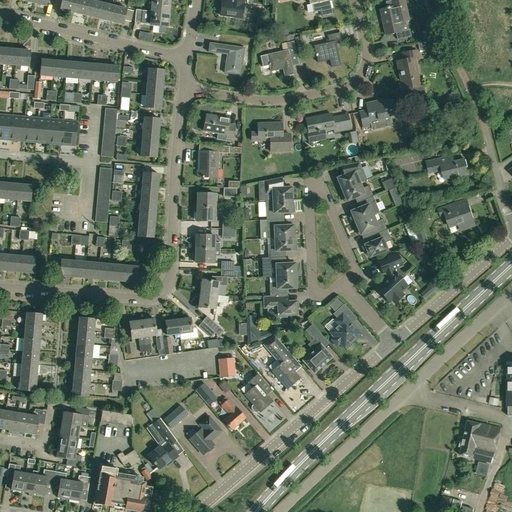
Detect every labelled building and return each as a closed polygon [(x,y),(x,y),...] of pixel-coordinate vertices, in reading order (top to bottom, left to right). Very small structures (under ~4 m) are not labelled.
[(72,13),(75,0),(62,0),(60,10),(72,13)] [(75,0),(72,13),(85,16),(89,0),(87,0),(75,0)] [(97,19),(101,3),(89,0),(85,16),(97,19)] [(151,0),(151,12),(169,14),(170,0),(164,0),(151,0)] [(222,0),(220,15),(235,17),(234,19),(243,21),(245,12),(243,11),(244,0),(229,0),(229,1),(222,0)] [(329,0),(299,0),(300,1),(303,0),(308,0),(309,5),(311,4),(313,13),(321,11),(323,18),(332,15),(328,0),(329,0)] [(408,30),(406,21),(408,21),(403,0),(399,0),(391,2),(393,8),(380,10),(386,36),(396,33),(397,40),(411,37),(409,30),(408,30)] [(97,19),(110,22),(114,6),(101,3),(97,19)] [(126,9),(114,6),(110,22),(123,25),(124,21),(130,22),(133,12),(126,10),(126,9)] [(168,27),(169,14),(151,12),(150,25),(168,27)] [(340,65),(335,42),(341,40),(339,33),(327,36),(328,43),(314,46),(317,63),(330,60),(331,67),(340,65)] [(436,47),(433,41),(418,44),(419,50),(436,47)] [(283,52),(260,57),(263,67),(269,66),(270,72),(283,69),(284,77),(293,75),(289,56),(296,54),(293,42),(285,43),(281,44),(283,52)] [(227,55),(224,73),(240,76),(244,48),(209,43),(208,52),(227,55)] [(17,50),(4,49),(3,65),(16,66),(17,50)] [(30,51),(17,50),(16,66),(28,67),(30,51)] [(397,62),(403,91),(407,90),(408,93),(426,99),(421,77),(419,77),(415,58),(418,58),(416,51),(401,54),(403,60),(397,62)] [(52,77),(54,61),(41,60),(40,76),(52,77)] [(65,78),(67,62),(54,61),(52,77),(65,78)] [(78,79),(79,63),(67,62),(65,78),(78,79)] [(91,81),(92,65),(79,63),(78,79),(91,81)] [(104,82),(105,66),(92,65),(91,81),(104,82)] [(105,66),(104,82),(116,83),(118,67),(105,66)] [(147,82),(163,84),(164,71),(148,69),(147,82)] [(33,91),(34,76),(27,76),(26,90),(33,91)] [(162,97),(163,84),(147,82),(146,95),(162,97)] [(162,97),(146,95),(145,108),(161,110),(162,97)] [(392,124),(391,118),(395,117),(391,101),(376,104),(376,103),(366,105),(368,111),(359,113),(363,127),(370,125),(371,129),(374,131),(390,127),(392,124)] [(333,130),(334,133),(350,129),(347,115),(332,118),(331,114),(305,119),(308,134),(307,134),(308,143),(326,139),(324,132),(333,130)] [(1,140),(10,141),(12,116),(0,115),(0,137),(1,138),(1,140)] [(228,124),(229,119),(205,115),(203,131),(226,135),(226,138),(232,140),(235,125),(228,124)] [(25,117),(12,116),(10,141),(19,141),(19,140),(23,140),(25,117)] [(26,142),(35,143),(38,118),(25,117),(23,140),(26,140),(26,142)] [(50,120),(38,118),(35,143),(44,144),(44,142),(48,142),(50,120)] [(143,131),(158,132),(160,119),(144,118),(143,131)] [(52,144),(61,145),(63,121),(50,120),(48,142),(52,142),(52,144)] [(76,122),(63,121),(61,145),(70,146),(70,144),(74,144),(76,122)] [(282,135),(282,131),(282,123),(257,124),(258,133),(251,133),(251,141),(270,141),(270,152),(290,151),(290,134),(282,135)] [(141,144),(157,145),(158,132),(143,131),(141,144)] [(141,144),(140,157),(156,158),(157,145),(141,144)] [(211,145),(211,153),(198,153),(198,177),(217,178),(217,154),(229,154),(229,147),(211,145)] [(443,170),(445,179),(468,174),(464,160),(442,165),(441,159),(427,162),(430,173),(443,170)] [(340,187),(342,190),(359,183),(366,180),(359,163),(341,167),(344,176),(335,179),(339,188),(340,187)] [(159,174),(143,173),(142,186),(158,187),(159,174)] [(273,195),(273,201),(292,200),(292,197),(293,197),(293,188),(283,188),(282,178),(264,182),(265,195),(273,195)] [(358,203),(373,197),(368,186),(362,189),(359,183),(342,190),(343,193),(341,194),(345,202),(356,198),(358,203)] [(17,201),(19,185),(6,184),(4,200),(17,201)] [(17,201),(30,202),(31,186),(19,185),(17,201)] [(157,200),(158,187),(142,186),(141,199),(157,200)] [(236,189),(223,188),(223,197),(236,197),(236,189)] [(215,194),(197,194),(196,208),(215,209),(215,194)] [(380,213),(375,202),(373,197),(358,203),(361,208),(349,213),(352,221),(354,220),(355,224),(373,217),(373,216),(380,213)] [(157,200),(141,199),(140,212),(156,213),(157,200)] [(266,220),(282,220),(282,213),(294,213),(294,204),(292,204),(292,200),(273,201),(265,201),(266,220)] [(450,228),(462,224),(464,230),(475,226),(469,207),(460,210),(458,204),(439,210),(441,217),(446,215),(450,228)] [(215,222),(215,209),(196,208),(196,222),(215,222)] [(155,226),(156,213),(140,212),(139,224),(155,226)] [(370,231),(372,236),(386,230),(382,220),(375,222),(373,217),(355,224),(357,227),(355,227),(358,236),(370,231)] [(417,218),(410,221),(415,233),(422,230),(417,218)] [(266,220),(267,233),(267,240),(293,238),(293,235),(295,235),(295,226),(282,227),(282,220),(266,220)] [(222,221),(222,230),(235,230),(235,221),(222,221)] [(155,226),(139,224),(137,237),(153,238),(155,226)] [(222,238),(235,238),(235,230),(222,230),(222,238)] [(367,252),(369,258),(387,251),(384,243),(391,241),(386,230),(372,236),(374,241),(363,246),(365,253),(367,252)] [(196,235),(195,249),(214,250),(214,236),(196,235)] [(268,258),(284,258),(283,251),(296,251),(295,242),(294,242),(293,238),(267,240),(267,246),(268,258)] [(213,264),(214,250),(195,249),(195,263),(213,264)] [(0,270),(8,272),(9,256),(0,254),(0,270)] [(401,280),(405,277),(399,270),(398,271),(397,268),(401,266),(396,254),(380,261),(384,273),(385,272),(389,280),(378,290),(377,289),(389,303),(392,300),(395,303),(403,296),(400,293),(407,287),(401,280)] [(8,272),(21,273),(22,257),(9,256),(8,272)] [(33,274),(35,258),(22,257),(21,273),(33,274)] [(284,265),(284,258),(268,258),(269,277),(276,277),(295,276),(295,273),(297,273),(296,264),(284,265)] [(72,278),(73,262),(60,260),(59,276),(72,278)] [(85,279),(86,263),(73,262),(72,278),(85,279)] [(98,280),(99,264),(86,263),(85,279),(98,280)] [(221,263),(220,271),(233,272),(233,263),(221,263)] [(110,281),(112,265),(99,264),(98,280),(110,281)] [(123,282),(125,266),(112,265),(110,281),(123,282)] [(125,266),(123,282),(136,283),(137,267),(125,266)] [(216,297),(217,296),(218,286),(226,287),(227,279),(236,279),(236,272),(233,272),(220,271),(220,278),(211,277),(211,281),(202,280),(200,295),(216,297)] [(270,296),(285,296),(285,289),(298,289),(297,280),(295,280),(295,276),(276,277),(277,284),(269,284),(270,296)] [(436,283),(430,289),(434,293),(438,289),(436,283)] [(228,298),(217,296),(216,297),(200,295),(198,308),(215,310),(216,303),(223,304),(223,302),(227,303),(228,298)] [(286,302),(285,296),(270,296),(270,297),(263,297),(264,309),(267,309),(268,311),(268,316),(271,318),(276,318),(287,318),(286,316),(297,315),(297,309),(298,309),(298,302),(286,302)] [(343,306),(333,315),(337,319),(334,322),(338,326),(330,333),(335,338),(332,341),(337,347),(340,344),(343,347),(351,340),(353,342),(361,335),(347,320),(352,315),(343,306)] [(43,315),(26,313),(24,326),(42,328),(43,315)] [(203,322),(202,322),(215,334),(218,336),(223,331),(207,317),(203,322)] [(78,318),(77,331),(94,332),(95,319),(78,318)] [(190,318),(177,320),(180,338),(186,337),(186,334),(192,333),(190,318)] [(149,337),(156,336),(154,319),(141,321),(143,338),(145,352),(151,351),(149,337)] [(177,320),(165,322),(166,329),(161,330),(164,355),(164,356),(172,355),(169,336),(174,335),(175,339),(180,338),(177,320)] [(145,352),(143,338),(141,321),(129,323),(131,339),(138,338),(140,353),(145,352)] [(211,338),(215,334),(202,322),(198,327),(211,338)] [(312,325),(306,331),(317,343),(323,338),(312,325)] [(24,326),(23,339),(40,341),(42,328),(24,326)] [(260,334),(252,326),(247,327),(247,345),(262,339),(260,334)] [(76,344),(93,345),(94,332),(77,331),(76,344)] [(157,350),(163,349),(162,337),(155,338),(157,350)] [(23,339),(22,352),(39,353),(40,341),(23,339)] [(127,355),(134,354),(132,342),(125,343),(127,355)] [(93,345),(76,344),(75,357),(92,358),(93,345)] [(241,349),(246,355),(250,351),(245,345),(241,349)] [(321,345),(303,361),(314,374),(332,358),(321,345)] [(101,358),(101,346),(93,346),(93,358),(101,358)] [(22,352),(21,365),(38,366),(39,353),(22,352)] [(294,372),(299,368),(286,352),(276,361),(280,366),(273,372),(287,389),(299,379),(294,372)] [(75,357),(74,370),(91,371),(92,358),(75,357)] [(220,360),(221,373),(222,377),(234,376),(233,372),(232,359),(220,360)] [(21,365),(20,378),(37,379),(38,366),(21,365)] [(74,370),(72,383),(90,384),(91,371),(74,370)] [(91,371),(91,384),(100,384),(100,371),(91,371)] [(266,395),(271,390),(258,375),(249,383),(254,388),(245,395),(254,405),(252,407),(252,409),(255,413),(257,413),(259,411),(260,413),(272,402),(266,395)] [(35,392),(37,379),(20,378),(18,391),(35,392)] [(90,384),(72,383),(71,395),(86,397),(85,404),(93,405),(94,397),(88,396),(90,384)] [(230,383),(222,385),(224,397),(232,396),(230,383)] [(203,385),(195,391),(208,406),(216,400),(203,385)] [(221,406),(229,416),(224,421),(232,430),(245,419),(237,409),(236,410),(228,400),(221,406)] [(171,428),(187,414),(180,406),(164,420),(171,428)] [(74,414),(63,412),(62,423),(79,426),(80,421),(87,422),(89,410),(75,408),(74,414)] [(36,435),(38,424),(44,425),(46,412),(35,410),(34,416),(27,415),(24,433),(36,435)] [(16,413),(5,411),(2,429),(8,430),(7,433),(12,434),(16,413)] [(18,432),(24,433),(27,415),(16,413),(12,434),(17,435),(18,432)] [(126,414),(124,426),(132,427),(132,415),(126,414)] [(214,446),(211,441),(222,432),(209,417),(201,425),(206,431),(203,433),(201,430),(190,439),(204,455),(207,451),(209,453),(214,449),(213,447),(214,446)] [(172,462),(178,457),(170,446),(176,441),(160,419),(153,424),(166,442),(149,456),(160,470),(171,461),(172,462)] [(501,429),(468,421),(460,455),(492,463),(494,455),(501,429)] [(58,430),(57,434),(77,438),(79,426),(62,423),(60,430),(58,430)] [(59,440),(58,446),(76,449),(77,438),(57,434),(56,439),(59,440)] [(74,455),(76,449),(58,446),(56,458),(67,460),(66,466),(80,468),(81,457),(74,455)] [(135,449),(130,453),(136,463),(141,460),(135,449)] [(125,456),(122,452),(117,455),(124,466),(129,462),(125,456)] [(130,453),(125,456),(129,462),(131,466),(136,463),(130,453)] [(22,491),(24,474),(19,473),(20,466),(9,464),(7,476),(12,477),(10,489),(22,491)] [(117,469),(101,466),(95,504),(145,511),(148,511),(152,487),(131,483),(131,481),(107,477),(108,473),(116,475),(117,469)] [(151,477),(146,469),(142,472),(147,480),(151,477)] [(52,484),(54,472),(44,470),(42,477),(36,476),(33,493),(45,495),(47,483),(52,484)] [(33,493),(36,476),(37,472),(33,471),(32,475),(24,474),(22,491),(28,492),(27,495),(33,496),(33,493)] [(68,499),(71,482),(65,481),(66,474),(54,472),(52,484),(58,485),(56,497),(68,499)] [(71,482),(68,499),(80,501),(82,489),(88,490),(90,478),(79,476),(77,483),(71,482)] [(440,506),(449,509),(451,500),(443,497),(440,506)] [(454,499),(450,511),(460,511),(462,506),(463,502),(454,499)]
